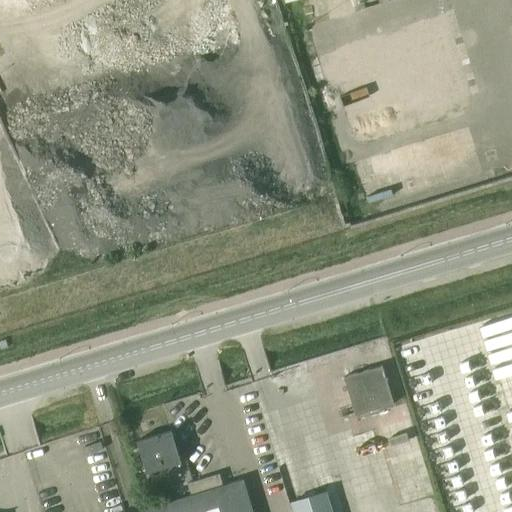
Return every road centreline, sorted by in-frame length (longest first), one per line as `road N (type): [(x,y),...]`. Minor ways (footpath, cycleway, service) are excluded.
road 1 (unclassified): [(0,393),(511,241)]
road 2 (unknown): [(495,511),(464,399),(460,350),(469,329),(511,320)]
